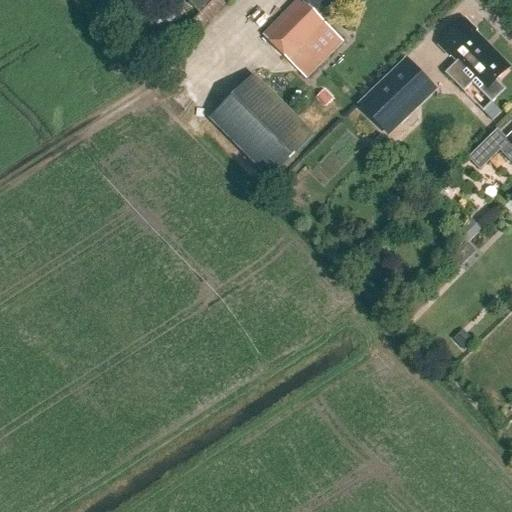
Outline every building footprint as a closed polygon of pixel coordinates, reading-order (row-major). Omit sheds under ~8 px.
[(162,32),(182,13),(169,0),(150,19),(162,32)] [(183,0),(198,15),(213,0),(183,0)] [(298,0),(299,0),(263,36),(306,80),(343,43),(318,19),(336,0),(298,0)] [(465,20),(438,46),(450,58),(451,56),(457,62),(445,74),(463,93),(472,84),(490,103),(481,112),(482,113),(505,90),(496,81),(508,68),(474,33),(476,31),(465,20)] [(314,136),(254,76),(210,120),(269,181),(314,136)] [(412,103),(390,81),(389,80),(363,105),(386,129),(413,104),(412,103)] [(326,108),(333,101),(324,91),(316,98),(326,108)] [(416,113),(396,132),(404,140),(424,121),(416,113)] [(511,135),(507,140),(497,131),(484,144),(497,157),(510,144),(511,145),(511,135)] [(477,182),(499,160),(485,146),(463,168),(477,182)] [(451,196),(459,188),(452,181),(444,189),(451,196)] [(466,246),(482,231),(472,221),(456,236),(466,246)] [(464,353),(475,343),(463,331),(453,341),(464,353)]
